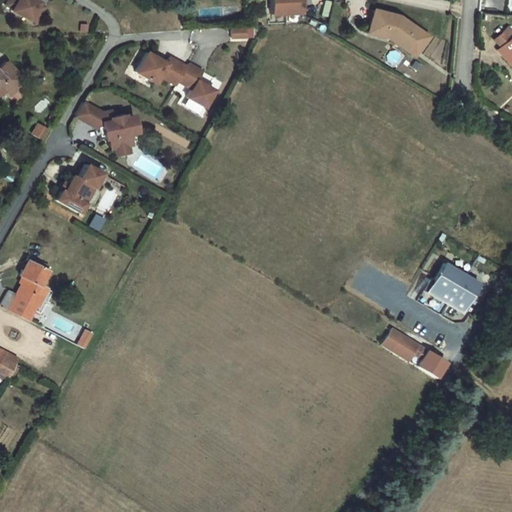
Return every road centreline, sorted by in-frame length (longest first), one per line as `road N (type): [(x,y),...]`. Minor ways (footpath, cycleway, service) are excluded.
road 1 (unclassified): [(345,511),(457,366),(511,275)]
road 2 (residential): [(109,47),(0,239)]
road 3 (residential): [(511,146),(455,110),(468,0)]
